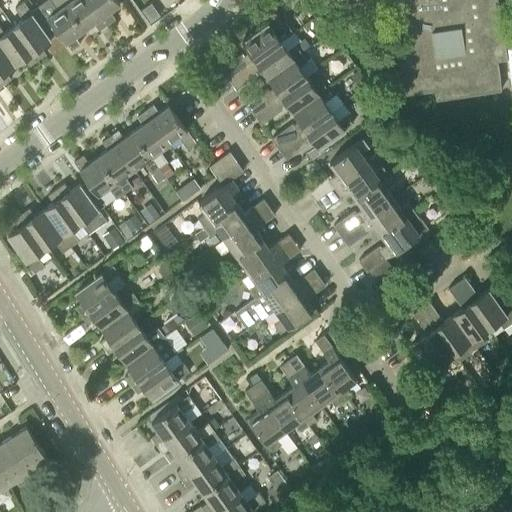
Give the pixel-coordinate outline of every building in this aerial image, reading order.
[(45,0),(35,7),(55,35),(59,32),(71,49),(80,43),(74,35),(84,28),(63,0),(45,0)] [(63,0),(84,28),(93,21),(99,29),(107,23),(90,0),(63,0)] [(90,0),(107,23),(116,17),(110,10),(120,2),(118,0),(90,0)] [(399,0),(400,2),(408,60),(401,61),(406,93),(434,89),(435,99),(500,89),(495,51),(504,49),(496,0),(399,0)] [(13,25),(38,59),(46,53),(41,45),(55,35),(35,7),(31,10),(25,1),(15,8),(22,19),(13,25)] [(243,52),(221,68),(228,78),(281,40),(293,31),(285,21),(281,24),(275,16),(243,40),(250,50),(244,54),(243,52)] [(0,43),(15,64),(24,57),(30,65),(38,59),(13,25),(4,32),(0,26),(0,43)] [(367,37),(357,39),(359,50),(368,49),(367,37)] [(281,40),(228,78),(236,88),(257,73),(256,71),(262,66),(269,75),(301,52),(295,44),(287,49),(281,40)] [(0,80),(2,84),(11,78),(5,70),(15,64),(0,43),(0,80)] [(301,52),(269,75),(276,86),(270,90),(267,87),(246,103),(254,113),(306,75),(306,76),(318,68),(311,57),(307,60),(301,52)] [(359,87),(360,86),(367,82),(365,77),(359,67),(358,68),(351,72),(353,76),(359,87)] [(306,75),(254,113),(261,123),(282,108),(280,105),(287,101),(294,110),(326,87),(320,79),(312,84),(306,76),(306,75)] [(326,87),(294,110),(301,120),(295,125),(293,122),(271,138),(279,148),(331,110),(324,101),(332,95),(326,87)] [(379,99),(372,103),(367,105),(374,116),(379,113),(385,109),(379,99)] [(152,104),(144,110),(170,144),(179,137),(186,147),(195,141),(169,104),(158,112),(152,104)] [(170,144),(144,110),(136,116),(141,123),(132,130),(159,166),(167,161),(160,151),(170,144)] [(331,110),(279,148),(286,158),(308,143),(306,140),(312,135),(319,146),(352,123),(345,114),(338,119),(331,110)] [(159,166),(132,130),(123,137),(117,129),(109,135),(134,168),(144,162),(151,172),(159,166)] [(134,168),(109,135),(101,140),(107,148),(97,154),(124,191),(132,185),(125,175),(134,168)] [(308,189),(316,199),(368,162),(361,152),(369,147),(363,138),(331,161),(338,171),(331,176),(330,174),(308,189)] [(217,174),(237,160),(230,151),(217,160),(211,164),(210,165),(217,174)] [(124,191),(97,154),(87,162),(82,154),(74,159),(98,194),(108,187),(115,197),(124,191)] [(204,225),(238,202),(231,192),(239,187),(232,177),(244,170),(237,160),(217,174),(223,183),(199,201),(206,211),(199,217),(204,225)] [(165,175),(166,177),(174,172),(167,161),(159,166),(159,167),(165,175)] [(368,162),(316,199),(323,210),(344,195),(343,192),(349,188),(356,197),(388,173),(382,165),(375,171),(368,162)] [(151,173),(156,181),(165,175),(159,167),(151,173)] [(388,173),(356,197),(363,207),(357,211),(355,209),(334,224),(341,235),(393,197),(386,187),(394,182),(388,173)] [(56,188),(80,221),(89,232),(106,219),(80,183),(70,190),(64,182),(56,188)] [(80,221),(56,188),(48,194),(54,202),(44,209),(71,246),(79,240),(71,228),(80,221)] [(393,197),(341,235),(349,245),(370,230),(368,227),(374,223),(381,232),(412,208),(407,200),(399,205),(393,197)] [(225,237),(269,206),(264,198),(245,211),(238,202),(204,225),(194,232),(200,240),(210,233),(218,228),(225,237)] [(159,214),(151,201),(139,209),(148,222),(159,214)] [(230,260),(263,237),(256,227),(275,214),(269,206),(225,237),(231,247),(224,252),(230,260)] [(71,246),(44,209),(34,215),(29,207),(21,213),(45,246),(54,239),(62,251),(71,246)] [(412,208),(381,232),(388,242),(382,247),(380,244),(359,259),(367,270),(419,233),(427,228),(412,208)] [(45,246),(21,213),(12,219),(18,227),(8,234),(28,262),(35,271),(44,265),(35,253),(45,246)] [(141,224),(133,213),(124,220),(131,231),(141,224)] [(114,226),(102,234),(112,248),(124,240),(114,226)] [(180,243),(173,233),(163,241),(170,251),(180,243)] [(250,272),(295,241),(289,233),(270,246),(263,237),(230,260),(235,268),(243,263),(250,272)] [(148,234),(142,238),(136,243),(142,252),(148,247),(155,243),(148,234)] [(255,295),(288,272),(282,263),(300,249),(295,241),(250,272),(257,282),(249,287),(255,295)] [(29,275),(35,271),(28,262),(22,266),(29,275)] [(159,269),(165,279),(176,272),(169,262),(159,269)] [(81,313),(115,289),(108,280),(119,272),(113,263),(76,289),(83,300),(75,305),(81,313)] [(288,272),(255,295),(234,310),(240,318),(244,315),(250,323),(246,326),(247,327),(275,307),(320,276),(314,268),(295,281),(288,272)] [(326,284),(320,276),(275,307),(282,317),(274,322),(281,332),(314,308),(307,298),(326,284)] [(465,276),(457,281),(488,327),(497,320),(503,327),(511,320),(511,318),(511,317),(511,288),(504,277),(489,287),(478,295),(465,276)] [(206,290),(200,281),(193,287),(199,295),(206,290)] [(488,327),(457,281),(448,287),(462,306),(453,313),(476,346),(484,340),(479,333),(488,327)] [(101,325),(138,299),(133,291),(122,299),(115,289),(81,313),(87,321),(95,316),(101,325)] [(215,297),(207,303),(212,311),(221,305),(215,297)] [(106,349),(140,325),(133,315),(144,307),(138,299),(101,325),(108,335),(101,341),(106,349)] [(476,346),(453,313),(444,320),(430,300),(422,306),(455,351),(460,358),(476,346)] [(455,351),(422,306),(413,312),(427,332),(417,339),(441,371),(449,365),(444,358),(455,351)] [(184,321),(194,334),(208,324),(198,310),(184,321)] [(174,315),(165,322),(165,323),(170,330),(180,323),(174,315)] [(170,330),(165,323),(159,327),(163,334),(170,330)] [(126,360),(163,334),(158,326),(146,334),(140,325),(106,349),(111,356),(120,351),(126,360)] [(329,359),(320,366),(343,399),(351,393),(346,385),(356,378),(324,333),(315,340),(329,359)] [(131,384),(165,360),(176,352),(163,334),(126,360),(133,370),(125,376),(131,384)] [(343,399),(320,366),(310,373),(297,353),(288,359),(320,403),(329,397),(335,404),(343,399)] [(320,403),(288,359),(280,365),(294,384),(284,391),(307,424),(316,418),(310,410),(320,403)] [(172,369),(165,360),(131,384),(137,392),(145,386),(152,397),(189,370),(183,361),(172,369)] [(494,371),(489,365),(483,370),(487,376),(494,371)] [(307,424),(284,391),(275,398),(261,378),(253,384),(284,428),(293,422),(299,430),(307,424)] [(284,428),(253,384),(245,390),(259,409),(248,417),(272,449),(280,443),(275,435),(284,428)] [(157,444),(191,420),(184,411),(195,403),(189,394),(152,420),(159,430),(151,436),(157,444)] [(345,399),(351,408),(356,405),(349,396),(345,399)] [(177,456),(214,430),(208,422),(197,429),(191,420),(157,444),(163,452),(171,447),(177,456)] [(27,425),(5,439),(26,471),(47,457),(27,425)] [(182,479),(215,455),(209,446),(220,438),(214,430),(177,456),(184,466),(177,471),(182,479)] [(26,471),(5,439),(0,442),(0,475),(5,484),(26,471)] [(493,466),(503,462),(497,449),(488,453),(493,466)] [(202,491),(239,465),(233,457),(222,465),(215,455),(182,479),(188,487),(195,482),(202,491)] [(318,474),(327,468),(321,459),(312,465),(318,474)] [(206,511),(210,511),(241,491),(234,481),(245,473),(239,465),(202,491),(209,501),(202,506),(206,511)] [(267,489),(277,504),(278,504),(295,492),(294,491),(285,477),(284,478),(277,469),(267,476),(273,485),(267,489)] [(241,491),(210,511),(249,511),(265,501),(258,492),(247,500),(241,491)]
